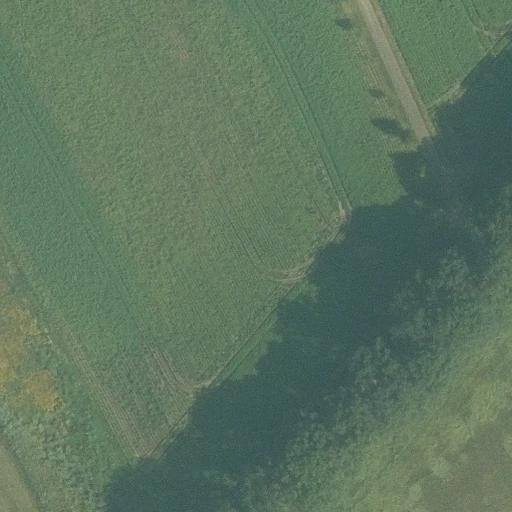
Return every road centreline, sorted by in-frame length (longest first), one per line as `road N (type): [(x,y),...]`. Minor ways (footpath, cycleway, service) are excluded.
road 1 (unclassified): [(242,511),(511,171)]
road 2 (track): [(362,0),(464,227)]
